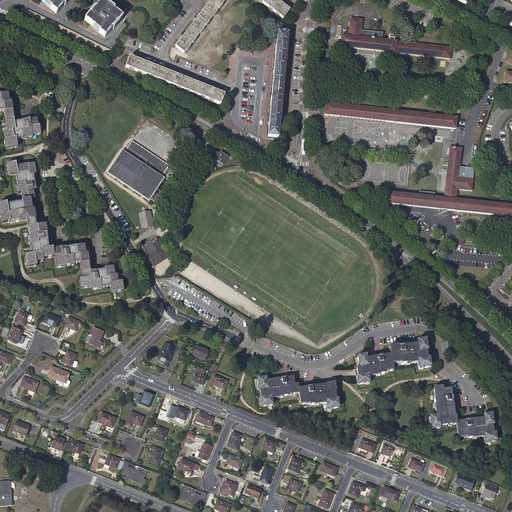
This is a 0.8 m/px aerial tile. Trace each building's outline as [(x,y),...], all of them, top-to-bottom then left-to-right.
[(50,9),(56,14),(66,0),(40,0),(51,8),(50,9)] [(99,32),(104,38),(116,23),(117,24),(121,19),(122,20),(123,19),(121,18),(122,17),(107,6),(108,5),(101,0),(90,15),(89,14),(84,20),(98,33),(99,32)] [(225,0),(211,0),(209,2),(206,5),(207,5),(196,19),(193,22),(194,22),(183,37),(182,36),(180,39),(181,40),(175,47),(184,54),(225,0)] [(258,0),(282,19),(289,10),(282,5),(283,4),(280,2),(279,2),(276,0),(258,0)] [(22,15),(107,56),(110,50),(25,8),(22,15)] [(395,53),(450,59),(451,48),(382,40),(382,33),(360,31),(361,20),(350,19),(349,29),(345,29),(344,36),(341,36),(339,47),(395,53)] [(268,136),(278,137),(288,27),(278,26),(268,136)] [(212,90),(212,89),(209,88),(208,88),(188,80),(189,80),(185,78),(185,79),(165,71),(165,70),(161,69),(161,70),(141,62),(141,61),(138,59),(137,60),(132,58),(132,57),(130,56),(130,57),(129,57),(125,67),(220,105),(224,95),(212,90)] [(503,83),(511,83),(511,73),(505,72),(503,83)] [(31,136),(40,134),(39,127),(37,127),(36,119),(29,120),(13,122),(12,111),(13,111),(11,102),(9,103),(8,94),(0,95),(0,110),(4,110),(5,120),(4,120),(6,131),(4,131),(5,140),(4,140),(5,149),(17,147),(16,139),(23,138),(23,139),(32,138),(31,136)] [(323,115),(455,129),(456,118),(369,108),(370,100),(359,99),(358,107),(325,104),(323,115)] [(157,189),(162,181),(164,178),(161,177),(168,165),(132,141),(124,152),(122,150),(106,174),(148,201),(150,199),(157,189)] [(444,198),(456,200),(457,190),(471,191),(472,179),(468,179),(469,175),(465,174),(465,175),(458,174),(461,149),(449,147),(444,198)] [(214,160),(222,165),(228,157),(220,152),(218,154),(213,151),(211,154),(210,153),(207,158),(213,162),(214,160)] [(7,164),(9,175),(14,175),(16,184),(15,184),(16,193),(19,192),(20,200),(19,201),(20,202),(7,205),(7,203),(0,204),(0,216),(1,216),(2,224),(10,223),(10,224),(27,221),(29,237),(28,238),(29,247),(30,247),(32,256),(25,257),(27,268),(36,267),(35,263),(43,262),(42,259),(54,257),(56,268),(74,265),(73,264),(79,263),(82,280),(78,280),(80,289),(91,287),(91,290),(100,289),(100,288),(109,286),(110,293),(122,291),(121,282),(117,283),(116,275),(114,276),(112,267),(103,269),(103,270),(89,273),(87,264),(88,264),(86,255),(85,255),(83,246),(75,248),(74,247),(59,250),(59,249),(51,250),(51,249),(48,250),(46,236),(47,235),(45,226),(36,227),(35,219),(34,219),(33,216),(35,215),(34,210),(32,211),(30,200),(35,199),(33,191),(36,190),(34,175),(36,174),(34,164),(28,165),(28,164),(17,166),(16,162),(7,164)] [(161,192),(166,184),(162,181),(157,189),(150,199),(158,204),(164,195),(165,195),(165,194),(161,192)] [(389,205),(511,217),(511,205),(390,193),(389,205)] [(141,229),(152,226),(149,212),(138,214),(141,229)] [(141,248),(154,267),(168,258),(156,239),(141,248)] [(24,326),(26,321),(28,315),(19,311),(15,322),(24,326)] [(43,322),(56,328),(59,319),(46,314),(43,322)] [(68,318),(64,327),(76,331),(79,322),(68,318)] [(20,336),(21,332),(12,328),(8,339),(17,343),(20,336)] [(88,344),(99,349),(102,342),(100,341),(103,332),(93,328),(90,336),(92,336),(88,344)] [(260,345),(266,346),(268,339),(262,337),(260,345)] [(432,368),(433,368),(432,361),(430,361),(430,358),(428,358),(427,350),(428,350),(427,346),(426,346),(425,338),(416,340),(417,343),(404,346),(403,342),(398,343),(398,345),(390,346),(391,354),(383,356),(383,353),(377,353),(377,356),(367,358),(366,354),(357,355),(359,363),(357,364),(358,367),(357,367),(358,375),(357,375),(358,384),(366,383),(366,384),(370,383),(369,375),(385,373),(385,372),(389,371),(389,370),(394,369),(393,363),(398,362),(398,363),(402,363),(418,361),(420,370),(424,369),(424,368),(432,367),(432,368)] [(160,357),(166,360),(168,361),(174,348),(165,344),(162,352),(161,352),(159,357),(160,357)] [(192,355),(205,361),(209,352),(195,346),(192,355)] [(0,367),(1,367),(3,363),(8,365),(11,356),(0,351),(0,367)] [(62,363),(72,366),(74,361),(76,355),(67,352),(62,363)] [(218,366),(212,364),(209,370),(216,372),(218,366)] [(66,380),(67,377),(67,378),(69,373),(65,372),(64,374),(59,372),(59,370),(51,367),(48,376),(61,381),(60,384),(61,386),(65,387),(67,387),(68,386),(69,382),(69,381),(66,380)] [(192,382),(202,385),(206,377),(196,373),(192,382)] [(293,397),(293,401),(294,401),(294,402),(296,402),(297,405),(302,404),(302,406),(306,405),(306,406),(322,404),(323,412),(327,411),(327,410),(339,408),(337,400),(335,400),(334,392),(337,392),(336,387),(335,388),(334,383),(326,384),(326,385),(321,386),(312,387),(312,384),(306,385),(306,388),(298,389),(298,384),(294,384),(293,377),(286,378),(286,375),(280,376),(280,378),(273,379),(269,380),(265,381),(264,377),(262,377),(262,374),(257,375),(257,378),(255,379),(257,386),(255,386),(255,391),(257,391),(258,398),(256,398),(257,407),(269,405),(268,399),(270,399),(288,397),(288,395),(295,394),(295,397),(293,397)] [(214,376),(211,384),(224,390),(227,382),(214,376)] [(19,387),(34,393),(38,383),(23,377),(19,387)] [(430,416),(432,427),(437,426),(437,428),(441,427),(441,424),(448,423),(448,426),(452,425),(452,424),(457,423),(456,421),(456,414),(454,414),(452,401),(455,400),(454,395),(452,395),(451,388),(443,389),(443,386),(440,386),(439,383),(434,384),(436,395),(434,395),(437,415),(430,416)] [(154,395),(144,392),(143,397),(140,404),(149,408),(154,395)] [(178,418),(185,421),(188,412),(177,407),(173,416),(178,418)] [(0,425),(5,428),(10,416),(0,411),(0,425)] [(97,422),(112,428),(116,418),(101,412),(97,422)] [(132,424),(139,426),(143,417),(131,412),(125,425),(130,428),(132,424)] [(484,435),(485,443),(489,443),(489,441),(497,440),(496,431),(494,432),(493,424),(496,424),(495,420),(493,420),(492,412),(483,414),(484,417),(470,419),(470,417),(464,417),(464,420),(456,421),(457,423),(459,437),(464,436),(464,437),(468,436),(468,438),(484,435)] [(195,421),(209,427),(213,419),(199,413),(195,421)] [(16,421),(13,431),(26,436),(29,426),(16,421)] [(153,438),(162,442),(167,431),(158,427),(153,438)] [(227,446),(236,449),(242,436),(232,433),(227,446)] [(63,452),(67,443),(64,442),(64,440),(55,436),(51,447),(63,452)] [(261,448),(273,453),(277,444),(265,440),(261,448)] [(359,448),(372,453),(375,445),(362,440),(359,448)] [(72,441),(68,450),(79,454),(83,445),(72,441)] [(198,457),(206,461),(212,447),(203,444),(198,457)] [(380,453),(390,457),(393,448),(384,444),(380,453)] [(149,462),(157,466),(163,451),(154,447),(149,462)] [(116,467),(121,469),(121,468),(124,462),(119,460),(119,459),(108,455),(105,464),(110,466),(116,469),(116,467)] [(234,467),(238,468),(239,468),(242,460),(229,455),(226,463),(231,466),(234,467)] [(288,469),(296,472),(300,461),(292,458),(288,469)] [(191,474),(193,470),(195,464),(181,459),(178,468),(191,474)] [(408,468),(421,473),(424,464),(411,459),(408,468)] [(128,463),(124,461),(124,462),(121,468),(125,470),(123,477),(133,481),(134,478),(142,482),(147,470),(138,467),(136,470),(133,469),(127,467),(128,465),(128,463)] [(320,471),(334,477),(337,468),(323,463),(320,471)] [(432,463),(429,471),(442,477),(445,468),(432,463)] [(259,481),(267,484),(273,469),(265,466),(259,481)] [(467,477),(458,474),(454,482),(459,484),(458,485),(464,487),(471,490),(475,480),(467,477)] [(291,491),(298,493),(301,484),(290,479),(285,492),(290,494),(291,491)] [(0,511),(0,507),(13,506),(11,483),(10,482),(7,481),(4,481),(2,481),(0,481),(0,511)] [(227,494),(232,496),(236,485),(225,481),(221,492),(227,494)] [(348,493),(357,497),(360,490),(363,492),(365,487),(353,482),(348,493)] [(204,501),(207,494),(202,493),(201,496),(191,493),(193,489),(184,485),(180,497),(188,500),(187,503),(197,507),(200,500),(204,501)] [(245,494),(257,499),(261,491),(248,485),(245,494)] [(486,496),(493,499),(497,489),(486,485),(481,495),(485,497),(486,496)] [(380,495),(395,502),(399,493),(383,487),(380,495)] [(318,505),(327,509),(333,494),(324,490),(318,505)] [(213,509),(221,511),(227,511),(231,505),(217,500),(213,509)] [(292,511),(295,506),(287,503),(283,511),(292,511)] [(348,511),(361,511),(363,508),(352,503),(348,511)]
